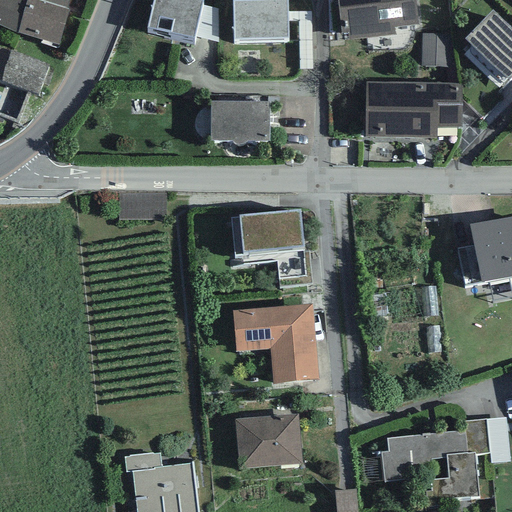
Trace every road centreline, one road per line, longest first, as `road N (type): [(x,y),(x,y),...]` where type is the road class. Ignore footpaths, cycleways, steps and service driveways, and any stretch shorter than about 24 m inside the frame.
road 1 (residential): [(15,155),(34,174),(56,178),(511,181)]
road 2 (tertiary): [(15,155),(69,99),(114,0)]
